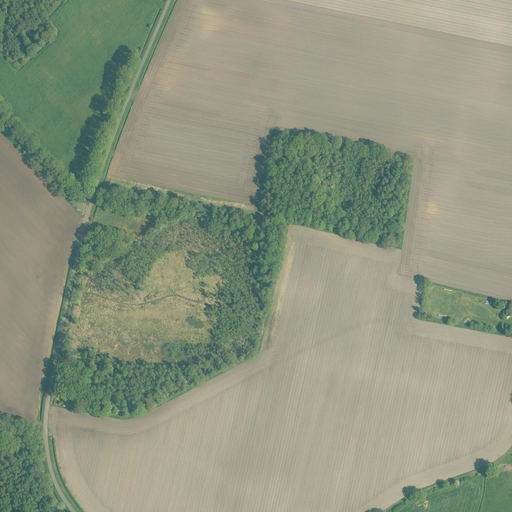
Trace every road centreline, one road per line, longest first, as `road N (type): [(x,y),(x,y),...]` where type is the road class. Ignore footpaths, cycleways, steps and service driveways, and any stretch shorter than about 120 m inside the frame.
road 1 (unclassified): [(73,511),(49,464),(46,404),(97,181),(169,0)]
road 2 (track): [(0,123),(87,214)]
